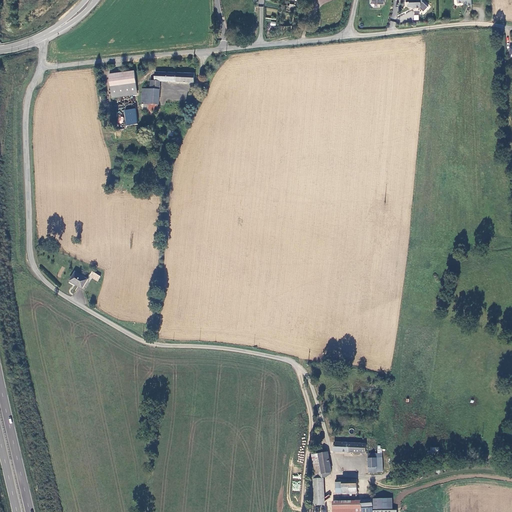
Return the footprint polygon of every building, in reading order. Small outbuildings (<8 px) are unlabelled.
[(407,0),(407,3),(410,3),(410,8),(413,8),(415,11),(417,9),(420,9),(421,7),(421,4),(423,4),(423,0),(407,0)] [(111,98),(135,96),(133,74),(109,76),(111,98)] [(190,86),(192,76),(153,75),(153,83),(158,84),(183,85),(190,86)] [(158,92),(158,84),(153,83),(148,83),(148,91),(158,92)] [(157,106),(157,104),(158,92),(148,91),(140,91),(140,106),(147,106),(157,106)] [(125,129),(136,127),(135,112),(123,113),(125,129)] [(97,281),(100,276),(92,272),(90,276),(97,281)] [(82,289),(87,280),(75,273),(70,281),(76,284),(75,285),(82,289)] [(365,454),(366,444),(334,441),(333,451),(365,454)] [(326,454),(324,446),(317,447),(320,459),(323,476),(324,476),(327,475),(330,474),(331,472),(330,454),(326,454)] [(369,473),(378,472),(377,460),(376,453),(368,454),(369,473)] [(323,476),(320,459),(313,461),(316,476),(312,476),(312,507),(325,507),(324,476),(323,476)] [(358,493),(359,481),(341,480),(341,483),(335,483),(335,492),(358,493)] [(333,511),(361,511),(362,507),(361,501),(333,502),(333,511)]
